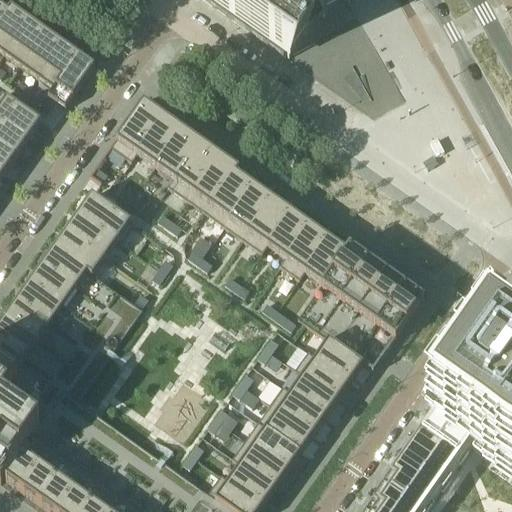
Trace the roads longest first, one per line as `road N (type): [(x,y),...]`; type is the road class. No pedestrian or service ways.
road 1 (residential): [(510,252),(170,16)]
road 2 (residential): [(328,511),(510,252)]
road 3 (residential): [(170,16),(0,256)]
road 4 (unknown): [(65,163),(301,324)]
road 5 (unknown): [(452,419),(301,324)]
road 6 (unknown): [(301,324),(258,335),(185,435)]
road 7 (secondary): [(434,0),(511,143)]
